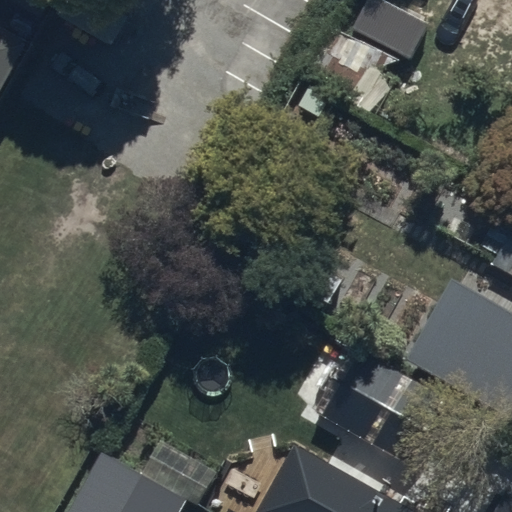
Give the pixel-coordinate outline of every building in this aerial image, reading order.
[(204,0),(170,0),(136,62),(177,85),(169,98),(197,114),(205,99),(221,108),(263,33),(204,0)] [(0,101),(23,61),(0,48),(0,101)] [(511,229),(497,254),(511,262),(511,229)] [(316,240),(295,282),(332,300),(353,258),(316,240)] [(511,296),(455,266),(411,346),(511,400),(511,296)] [(321,400),(422,458),(458,395),(357,337),(321,400)] [(511,511),(511,483),(501,478),(483,511),(440,511),(296,434),(259,503),(275,511),(511,511)] [(183,511),(196,490),(109,439),(66,511),(183,511)]
